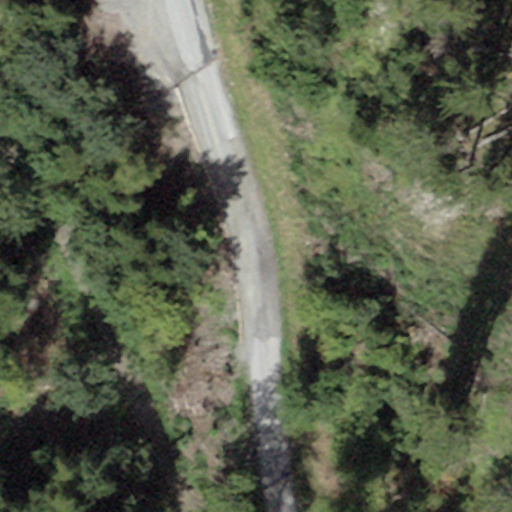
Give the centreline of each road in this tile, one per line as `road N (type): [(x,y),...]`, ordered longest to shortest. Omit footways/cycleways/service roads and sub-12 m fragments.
road 1 (track): [(185,0),(249,235),(285,511)]
road 2 (track): [(0,140),(27,167),(190,511)]
